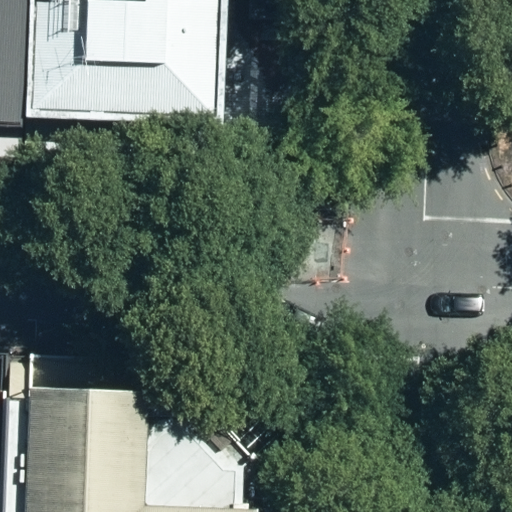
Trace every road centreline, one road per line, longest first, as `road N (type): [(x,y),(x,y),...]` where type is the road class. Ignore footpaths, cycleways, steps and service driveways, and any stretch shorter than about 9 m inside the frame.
road 1 (unclassified): [(420,286),(0,270)]
road 2 (unclassified): [(429,0),(420,286)]
road 3 (unclassified): [(420,286),(412,511)]
